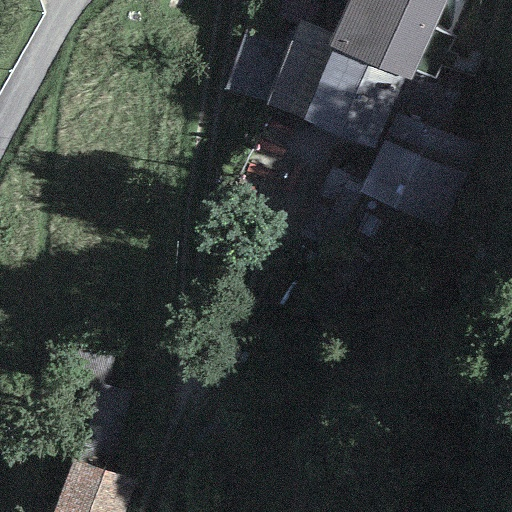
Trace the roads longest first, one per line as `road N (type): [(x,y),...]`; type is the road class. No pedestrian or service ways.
road 1 (track): [(226,0),(179,299),(182,364),(193,393)]
road 2 (track): [(287,216),(193,393),(144,511)]
road 3 (unclassified): [(0,129),(75,0)]
